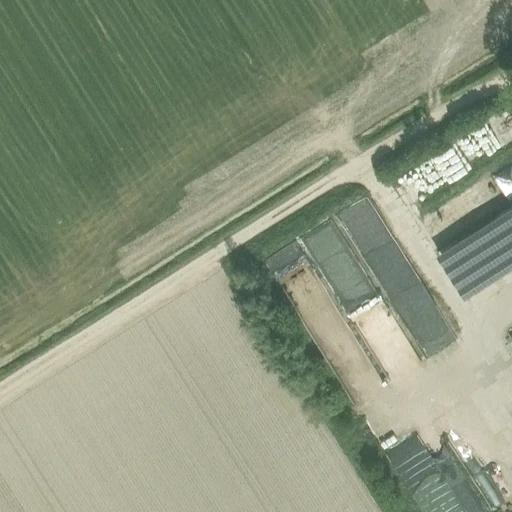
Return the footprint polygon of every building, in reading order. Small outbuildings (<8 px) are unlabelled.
[(511,219),(487,232),(497,254),(511,246),(511,219)] [(462,335),(398,235),(370,253),(434,352),(462,335)] [(333,240),(319,243),(326,270),(340,267),(333,240)] [(289,275),(299,289),(321,273),(311,259),(289,275)] [(363,279),(351,288),(363,303),(375,294),(363,279)] [(326,330),(356,393),(382,380),(351,318),(326,330)] [(383,432),(405,417),(393,399),(371,414),(383,432)] [(385,437),(405,469),(431,454),(412,421),(385,437)] [(415,479),(427,506),(452,494),(440,467),(415,479)]
